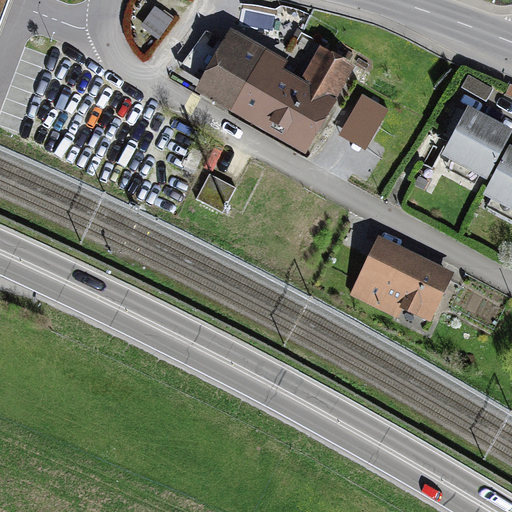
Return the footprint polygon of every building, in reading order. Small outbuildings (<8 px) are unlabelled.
[(258,60),(228,43),(199,95),(213,103),(219,93),(306,143),(349,68),(322,53),(305,83),(296,78),(294,83),(277,74),(281,67),(261,55),(258,60)] [(493,89),(468,75),(461,88),(486,101),(493,89)] [(488,172),(497,176),(488,192),(511,204),(511,153),(510,152),(509,155),(500,150),(508,135),(490,125),(468,113),(446,153),(486,174),(488,172)] [(236,188),(209,174),(196,199),(222,213),(236,188)] [(448,278),(375,244),(351,295),(393,315),(399,304),(429,318),(448,278)]
